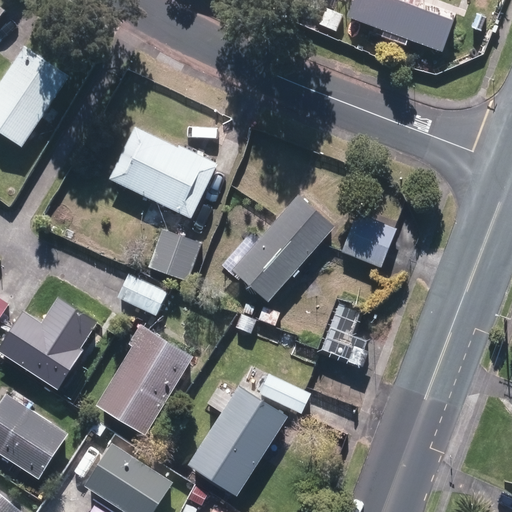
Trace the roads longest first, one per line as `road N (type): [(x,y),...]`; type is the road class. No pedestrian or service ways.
road 1 (residential): [(510,167),(227,55),(129,0)]
road 2 (secondary): [(510,167),(383,511)]
